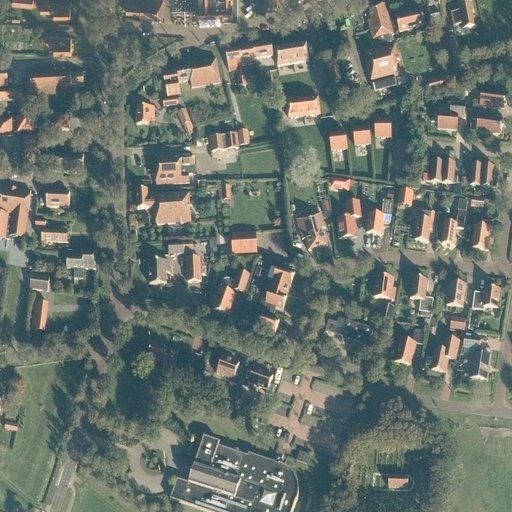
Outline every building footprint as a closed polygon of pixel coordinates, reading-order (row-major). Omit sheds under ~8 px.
[(127,0),(127,3),(126,12),(139,14),(141,0),(127,0)] [(141,0),(139,14),(139,17),(162,20),(163,8),(164,0),(141,0)] [(173,0),(174,5),(197,4),(198,17),(224,17),(225,18),(225,19),(226,19),(226,20),(227,20),(228,20),(229,21),(230,21),(231,21),(232,20),(233,20),(233,19),(234,19),(234,18),(235,18),(235,17),(236,16),(236,15),(236,14),(236,13),(236,12),(236,11),(236,10),(236,9),(237,8),(237,7),(237,6),(237,5),(237,4),(237,3),(237,2),(237,1),(237,0),(173,0)] [(262,0),(261,9),(277,9),(277,0),(262,0)] [(61,3),(54,4),(54,1),(40,1),(41,12),(53,12),(53,18),(70,17),(70,4),(61,5),(61,3)] [(474,13),(472,4),(457,7),(458,12),(451,14),(453,27),(461,26),(462,32),(477,29),(475,19),(473,20),(472,14),(474,13)] [(385,5),(368,10),(372,27),(369,27),(373,41),(375,41),(377,46),(384,44),(384,46),(391,44),(389,37),(394,35),(390,22),(385,5)] [(425,27),(421,12),(396,18),(400,34),(416,30),(417,35),(419,35),(427,33),(433,32),(432,25),(425,27)] [(443,15),(433,16),(433,26),(444,25),(443,15)] [(46,37),(41,37),(42,44),(47,44),(54,44),(54,54),(71,54),(71,38),(59,38),(59,36),(46,37)] [(306,43),(274,48),(278,68),(309,62),(306,43)] [(456,43),(446,46),(452,66),(462,62),(456,43)] [(271,44),(252,47),(254,60),(273,57),(271,44)] [(233,48),(225,50),(229,73),(236,71),(239,87),(247,85),(244,70),(242,70),(241,67),(249,66),(255,64),(254,60),(252,47),(252,45),(238,47),(239,50),(234,51),(233,48)] [(395,45),(364,54),(375,94),(375,93),(375,92),(397,86),(397,87),(398,87),(395,78),(403,76),(395,45)] [(329,62),(325,63),(331,83),(341,80),(336,60),(333,61),(332,58),(328,60),(329,62)] [(179,84),(190,82),(191,89),(220,84),(216,59),(200,62),(200,65),(195,66),(194,63),(188,64),(189,68),(177,70),(179,84)] [(70,69),(27,72),(29,98),(56,97),(55,90),(62,89),(62,94),(72,94),(72,91),(77,91),(77,88),(84,87),(83,73),(71,74),(70,69)] [(179,84),(177,70),(163,73),(165,87),(167,87),(168,98),(181,95),(179,84)] [(450,87),(448,80),(434,83),(435,91),(450,87)] [(0,101),(22,101),(21,90),(0,91),(0,101)] [(473,111),(491,114),(492,108),(504,110),(505,108),(504,106),(504,104),(505,103),(504,101),(505,95),(483,92),(481,103),(474,102),(473,111)] [(368,107),(366,96),(336,103),(339,114),(368,107)] [(317,98),(286,101),(288,120),(320,116),(317,98)] [(179,107),(178,99),(163,101),(164,108),(179,107)] [(432,115),(432,124),(438,125),(438,130),(457,131),(458,118),(464,119),(466,105),(460,105),(461,99),(452,99),(452,101),(452,103),(447,102),(447,105),(451,106),(451,116),(439,115),(439,116),(432,115)] [(137,126),(154,126),(154,108),(137,108),(137,126)] [(183,126),(191,123),(186,110),(177,113),(183,126)] [(491,114),(473,111),(471,121),(479,122),(477,132),(500,136),(501,130),(502,129),(501,127),(501,125),(503,124),(503,121),(490,120),(491,114)] [(62,131),(70,131),(69,115),(53,116),(48,117),(48,116),(38,117),(33,118),(33,117),(17,118),(17,123),(12,123),(12,121),(0,121),(0,138),(14,138),(13,134),(18,134),(23,134),(24,139),(23,139),(24,155),(40,154),(40,144),(63,143),(62,131)] [(390,121),(374,121),(375,140),(391,139),(390,121)] [(368,128),(352,130),(354,148),(370,146),(368,128)] [(344,133),(328,135),(330,153),(346,152),(344,133)] [(248,134),(238,135),(240,149),(249,148),(248,134)] [(211,153),(239,149),(237,135),(209,138),(211,153)] [(189,175),(194,175),(193,157),(180,158),(180,154),(156,156),(156,186),(190,184),(189,175)] [(83,175),(84,159),(54,157),(53,174),(83,175)] [(442,184),(444,164),(433,163),(431,176),(427,176),(427,183),(431,183),(442,184)] [(455,165),(444,164),(442,184),(453,185),(457,186),(457,178),(454,178),(455,165)] [(481,188),(483,167),(472,166),(470,180),(467,179),(466,186),(470,187),(481,188)] [(494,168),(483,167),(481,188),(492,189),(496,189),(497,182),(493,181),(494,168)] [(342,182),(340,192),(348,193),(349,183),(342,182)] [(0,239),(13,241),(14,238),(24,240),(30,192),(0,187),(0,239)] [(219,201),(231,201),(230,187),(218,188),(219,201)] [(149,210),(149,209),(153,209),(154,216),(156,216),(156,226),(191,223),(189,193),(152,196),(152,195),(148,195),(148,190),(137,191),(138,210),(149,210)] [(46,208),(69,209),(70,194),(55,193),(56,191),(47,191),(46,208)] [(400,192),(398,207),(411,209),(413,194),(400,192)] [(484,200),(472,199),(471,208),(483,210),(484,200)] [(370,215),(367,235),(381,237),(383,223),(391,224),(394,203),(384,202),(382,217),(370,215)] [(467,203),(459,202),(458,212),(459,212),(458,218),(457,218),(456,225),(445,224),(442,245),(454,247),(456,230),(463,231),(467,203)] [(361,219),(360,204),(347,205),(348,219),(338,221),(340,241),(356,239),(354,220),(361,219)] [(414,211),(413,220),(416,220),(415,229),(417,229),(415,242),(428,243),(430,231),(431,231),(434,214),(414,211)] [(305,240),(308,252),(327,247),(324,235),(323,236),(322,230),(325,229),(321,214),(303,219),(304,225),(298,227),(302,241),(305,240)] [(474,228),(471,250),(488,252),(491,230),(490,230),(491,224),(483,223),(482,229),(474,228)] [(67,244),(68,228),(54,228),(54,230),(43,230),(42,243),(67,244)] [(232,256),(257,254),(256,233),(231,234),(232,256)] [(184,255),(183,252),(183,246),(183,243),(168,244),(169,256),(184,255)] [(192,243),(183,243),(183,246),(183,252),(189,252),(192,252),(192,243)] [(68,252),(67,270),(78,270),(81,270),(81,255),(77,255),(77,252),(68,252)] [(74,279),(74,280),(80,280),(83,280),(83,279),(83,271),(95,271),(96,252),(81,252),(81,255),(81,270),(78,270),(77,272),(74,272),(74,279)] [(200,259),(186,259),(187,284),(201,283),(200,259)] [(291,287),(295,275),(294,275),(288,273),(290,267),(275,262),(273,268),(277,270),(273,282),(274,282),(290,287),(291,287)] [(166,275),(170,275),(170,263),(149,263),(150,286),(166,286),(166,275)] [(250,276),(239,272),(233,291),(244,294),(250,276)] [(48,293),(49,277),(32,274),(29,291),(48,293)] [(392,290),(393,280),(377,278),(375,290),(374,291),(374,295),(375,296),(374,299),(394,302),(395,290),(392,290)] [(428,282),(413,280),(410,300),(421,301),(419,313),(421,313),(431,314),(433,300),(425,299),(428,282)] [(290,287),(274,282),(270,293),(286,298),(290,287)] [(463,309),(466,287),(450,285),(447,307),(463,309)] [(498,310),(500,291),(485,289),(484,295),(475,294),(472,311),(484,312),(485,308),(498,310)] [(220,291),(213,311),(228,316),(236,296),(220,291)] [(251,302),(250,306),(259,309),(274,314),(276,308),(282,310),(283,311),(287,298),(286,298),(270,293),(269,292),(266,304),(261,303),(261,305),(251,302)] [(34,312),(46,314),(48,305),(35,303),(34,312)] [(383,305),(380,319),(391,322),(394,308),(383,305)] [(274,314),(259,309),(257,316),(261,317),(258,329),(274,334),(274,335),(275,335),(279,322),(278,322),(272,320),(274,314)] [(466,320),(452,318),(450,330),(464,332),(466,320)] [(346,322),(339,320),(337,325),(329,322),(325,333),(368,346),(373,330),(347,322),(346,322)] [(476,321),(470,320),(469,330),(477,331),(478,324),(475,324),(476,321)] [(400,341),(395,363),(411,367),(416,345),(423,347),(425,337),(415,335),(412,344),(400,341)] [(481,340),(464,337),(463,349),(479,352),(481,340)] [(443,352),(435,351),(431,371),(445,374),(448,361),(455,362),(459,343),(446,340),(443,352)] [(176,359),(178,353),(172,351),(167,350),(152,345),(148,358),(164,363),(166,356),(176,359)] [(487,381),(490,358),(474,355),(470,379),(487,381)] [(239,386),(245,370),(238,368),(239,365),(222,359),(217,373),(233,379),(232,384),(239,386)] [(191,383),(194,372),(185,369),(182,381),(191,383)] [(174,379),(176,371),(172,370),(169,370),(167,377),(174,379)] [(275,387),(270,386),(273,378),(254,371),(253,373),(247,371),(241,387),(248,390),(250,384),(258,387),(258,388),(267,392),(266,395),(271,397),(275,387)] [(5,431),(17,433),(18,427),(6,425),(5,431)] [(249,455),(248,457),(219,447),(220,443),(204,438),(194,467),(199,469),(193,486),(177,480),(170,500),(204,511),(292,511),(296,502),(297,503),(297,502),(297,501),(298,499),(298,496),(299,494),(299,491),(298,488),(298,486),(298,485),(297,484),(297,482),(296,480),(295,479),(294,478),(293,476),(292,474),(291,473),(290,472),(289,471),(287,469),(285,468),(283,467),(281,466),(279,465),(278,464),(276,464),(249,455)] [(301,452),(298,462),(308,465),(312,455),(301,452)] [(408,489),(408,479),(389,478),(388,489),(408,489)]
